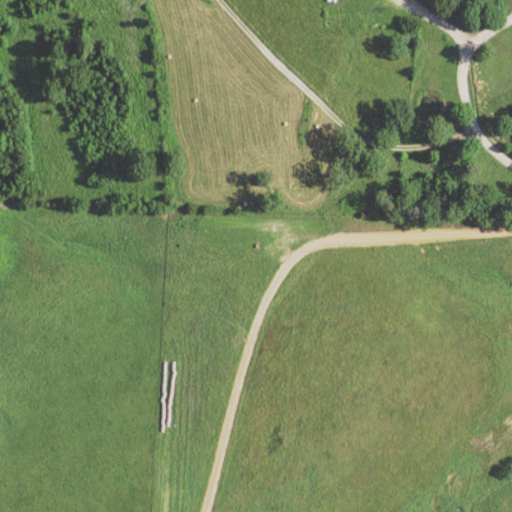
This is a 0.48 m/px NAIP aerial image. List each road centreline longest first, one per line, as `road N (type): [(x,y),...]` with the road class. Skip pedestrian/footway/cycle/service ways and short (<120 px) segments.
road 1 (residential): [(199,511),(245,329),(275,271),(299,250),(341,240),(511,225)]
road 2 (residential): [(511,166),(464,118),(458,86),(460,57),(511,12)]
